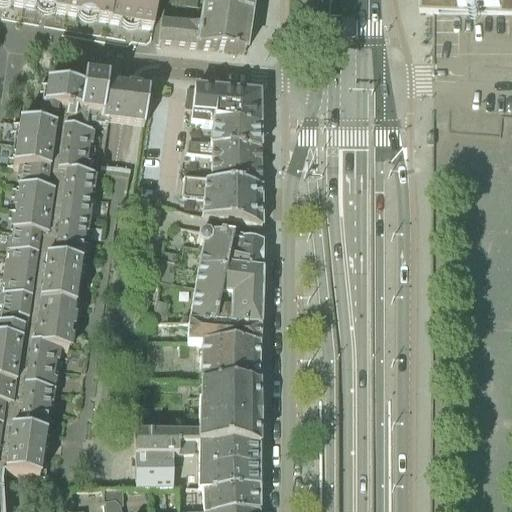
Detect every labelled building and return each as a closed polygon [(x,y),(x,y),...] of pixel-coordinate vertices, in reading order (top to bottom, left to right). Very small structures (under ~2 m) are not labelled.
[(0,0),(0,5),(2,6),(23,9),(44,13),(65,17),(86,21),(108,25),(130,29),(151,33),(154,18),(157,0),(0,0)] [(201,0),(199,16),(248,24),(252,0),(201,0)] [(511,0),(419,0),(419,15),(511,16),(511,0)] [(248,24),(199,16),(197,28),(160,24),(157,47),(244,56),(248,24)] [(0,511),(2,511),(2,508),(1,497),(6,496),(5,485),(0,485),(2,476),(38,481),(38,480),(41,480),(42,473),(39,473),(41,459),(43,444),(46,445),(47,438),(44,437),(45,434),(46,423),(49,423),(50,417),(51,409),(48,409),(50,395),(52,380),(55,380),(56,375),(57,366),(54,366),(56,355),(56,353),(67,354),(69,339),(72,339),(73,332),(70,332),(71,323),(72,319),(74,319),(76,311),(77,303),(74,303),(76,289),(78,274),(81,274),(82,267),(79,267),(81,252),(84,253),(85,246),(86,239),(83,238),(85,224),(88,224),(89,221),(89,217),(86,217),(88,203),(91,203),(92,199),(92,196),(89,196),(92,180),(83,179),(85,166),(88,166),(89,159),(90,152),(87,152),(91,128),(99,129),(106,130),(106,126),(122,128),(128,129),(143,131),(143,130),(156,132),(157,122),(144,120),(148,95),(134,93),(128,92),(120,91),(106,89),(107,83),(83,80),(81,93),(46,88),(46,89),(43,88),(42,95),(44,96),(42,110),(40,124),(38,124),(37,130),(18,127),(18,128),(15,128),(14,135),(17,135),(15,150),(12,164),(10,164),(9,168),(9,171),(11,171),(11,172),(17,173),(16,179),(19,179),(17,189),(17,194),(14,193),(13,200),(16,201),(14,210),(14,215),(11,214),(10,222),(13,222),(11,235),(9,251),(6,250),(5,257),(8,258),(6,272),(3,272),(2,279),(1,286),(4,286),(2,300),(0,309),(0,311),(0,511)] [(212,124),(258,129),(258,98),(236,96),(215,94),(213,110),(213,117),(212,124)] [(208,147),(259,154),(258,129),(212,124),(213,117),(191,115),(189,128),(210,130),(208,147)] [(209,184),(259,190),(259,154),(208,147),(188,145),(186,157),(209,160),(209,184)] [(259,190),(209,184),(204,184),(184,181),(182,200),(203,203),(201,220),(260,232),(259,190)] [(227,275),(260,275),(261,246),(202,234),(197,238),(196,243),(199,248),(200,249),(199,254),(225,259),(224,268),(227,269),(227,275)] [(197,270),(193,292),(187,326),(258,331),(259,302),(260,275),(227,275),(227,269),(224,268),(225,259),(199,254),(196,270),(197,270)] [(161,265),(173,267),(175,258),(163,255),(161,265)] [(178,282),(172,281),(174,267),(173,267),(161,265),(160,274),(159,273),(157,286),(177,290),(178,282)] [(152,327),(165,328),(168,307),(156,304),(152,327)] [(199,349),(257,349),(258,331),(187,326),(186,326),(185,348),(199,349)] [(199,386),(257,390),(257,349),(199,349),(199,386)] [(257,450),(257,414),(257,390),(199,386),(198,412),(195,436),(195,446),(197,446),(257,450)] [(195,436),(134,436),(134,457),(175,458),(175,446),(195,446),(195,436)] [(197,469),(257,470),(257,450),(197,446),(197,469)] [(140,493),(166,493),(167,462),(135,462),(134,494),(140,493)] [(197,493),(257,491),(257,470),(197,469),(197,493)] [(257,511),(257,491),(197,493),(176,493),(176,511),(257,511)]
